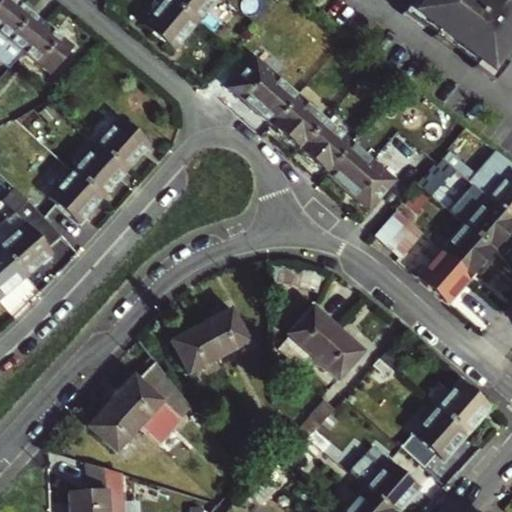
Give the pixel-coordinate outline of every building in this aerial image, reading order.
[(0,0),(0,28),(20,3),(16,0),(0,0)] [(175,52),(199,23),(171,0),(164,0),(144,25),(175,52)] [(171,0),(199,23),(218,0),(171,0)] [(511,0),(424,0),(414,15),(493,74),(511,48),(511,0)] [(20,3),(0,28),(0,59),(10,68),(24,51),(47,25),(20,3)] [(74,48),(47,25),(24,51),(51,75),(74,48)] [(273,126),(299,96),(256,59),(230,89),(271,125),(273,126)] [(325,119),(299,96),(273,126),(299,149),(325,119)] [(97,145),(128,171),(151,145),(120,118),(97,145)] [(326,173),(353,144),(325,119),(299,149),(300,150),(326,173)] [(326,173),(328,175),(369,210),(396,181),(353,144),(326,173)] [(128,171),(97,145),(73,171),(104,198),(128,171)] [(0,169),(10,159),(0,149),(0,169)] [(445,159),(458,171),(463,165),(450,153),(445,159)] [(445,159),(438,166),(452,177),(458,171),(445,159)] [(104,198),(73,171),(49,197),(80,225),(104,198)] [(511,172),(489,199),(511,219),(511,172)] [(437,177),(425,189),(445,206),(456,193),(437,177)] [(496,251),(511,231),(511,219),(489,199),(467,225),(496,251)] [(418,216),(405,204),(397,213),(411,224),(418,216)] [(390,248),(411,224),(397,213),(376,236),(390,248)] [(26,224),(0,246),(0,247),(26,277),(29,275),(53,254),(26,224)] [(472,277),(496,251),(467,225),(443,252),(472,277)] [(511,238),(501,250),(511,259),(511,238)] [(0,299),(0,300),(26,277),(0,247),(0,299)] [(443,252),(418,280),(448,305),(469,281),(472,277),(443,252)] [(474,290),(461,302),(485,328),(498,316),(474,290)] [(314,358),(339,330),(313,308),(288,336),(314,358)] [(202,325),(220,358),(249,341),(232,309),(202,325)] [(190,376),(220,358),(202,325),(172,342),(190,376)] [(339,330),(314,358),(339,382),(365,353),(339,330)] [(401,366),(386,353),(381,359),(395,372),(401,366)] [(395,372),(381,359),(374,366),(389,379),(395,372)] [(134,377),(112,402),(140,427),(160,446),(182,422),(134,377)] [(491,408),(461,381),(437,409),(467,435),(491,408)] [(315,431),(335,410),(324,400),(298,429),(309,438),(315,431)] [(112,402),(89,427),(117,453),(140,427),(112,402)] [(467,435),(437,409),(413,436),(443,462),(467,435)] [(275,424),(263,434),(269,442),(281,432),(275,424)] [(329,444),(315,431),(309,438),(323,451),(329,444)] [(305,472),(323,451),(309,438),(290,458),(305,472)] [(242,451),(234,456),(242,467),(249,462),(242,451)] [(398,511),(399,511),(419,488),(390,462),(366,489),(390,511),(398,511)] [(255,486),(268,498),(274,490),(262,479),(255,486)] [(151,486),(140,486),(140,499),(152,498),(151,486)] [(262,505),(268,498),(255,486),(249,493),(262,505)] [(390,511),(366,489),(345,511),(390,511)] [(68,493),(69,511),(109,511),(108,491),(68,493)]
